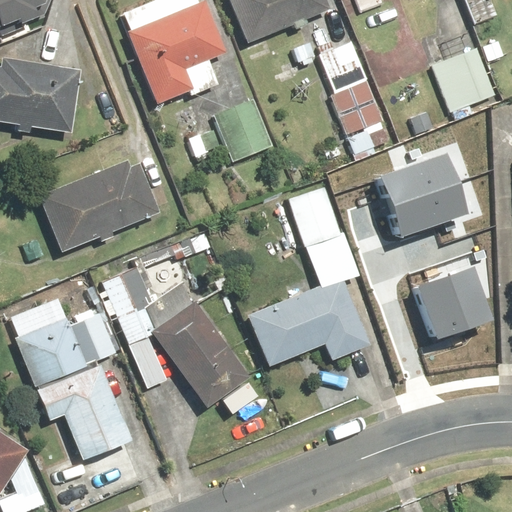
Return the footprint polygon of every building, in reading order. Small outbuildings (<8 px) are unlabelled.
[(0,0),(0,21),(15,15),(17,20),(40,10),(45,0),(0,0)] [(325,10),(320,0),(226,0),(244,43),(325,10)] [(222,54),(202,2),(124,32),(152,106),(190,91),(182,69),(222,54)] [(394,142),(356,41),(322,54),(336,92),(330,95),(354,157),(394,142)] [(312,44),(281,55),(286,70),(318,59),(312,44)] [(482,50),(432,69),(450,117),(500,98),(482,50)] [(77,71),(0,60),(0,126),(15,128),(15,133),(26,135),(27,130),(69,136),(77,71)] [(213,118),(217,128),(188,138),(196,159),(225,149),(231,166),(278,149),(260,101),(213,118)] [(446,155),(380,181),(402,236),(468,211),(446,155)] [(124,162),(35,198),(58,255),(96,240),(98,244),(111,239),(109,235),(157,215),(137,164),(126,169),(124,162)] [(328,186),(288,199),(304,246),(343,233),(328,186)] [(473,272),(422,291),(438,335),(489,317),(473,272)] [(338,278),(243,317),(265,369),(320,346),(327,364),(367,347),(338,278)] [(245,379),(191,302),(147,332),(202,410),(245,379)] [(128,441),(97,366),(84,371),(63,319),(11,340),(45,424),(61,418),(78,461),(128,441)] [(0,488),(25,453),(0,436),(0,488)]
